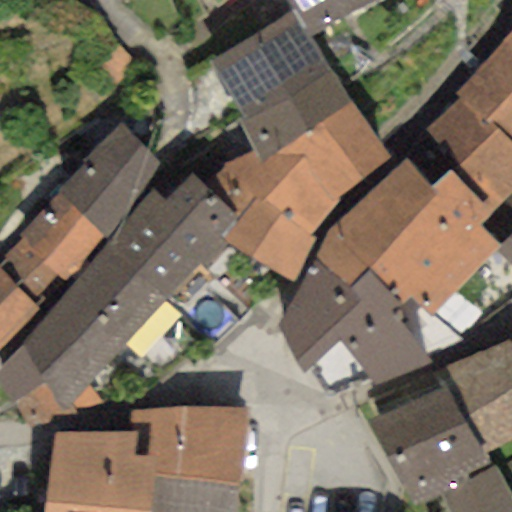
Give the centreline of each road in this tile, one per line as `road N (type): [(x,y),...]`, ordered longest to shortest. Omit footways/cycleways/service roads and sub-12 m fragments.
road 1 (residential): [(0,430),(149,401),(239,396),(274,412)]
road 2 (residential): [(274,412),(380,393),(432,369),(511,313)]
